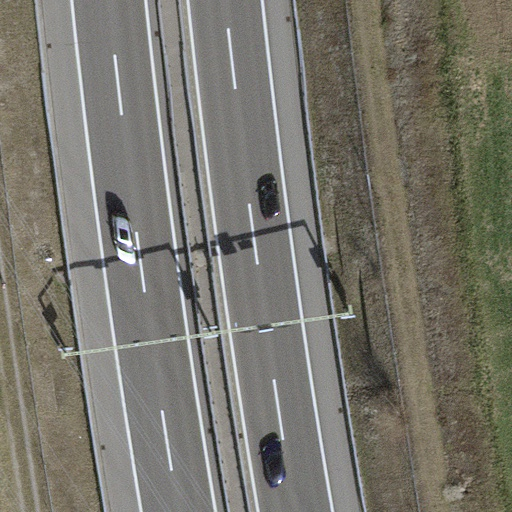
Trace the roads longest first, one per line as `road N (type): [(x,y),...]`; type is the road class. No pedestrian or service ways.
road 1 (motorway): [(296,511),(227,0)]
road 2 (track): [(459,511),(392,0)]
road 3 (motorway): [(110,0),(177,511)]
road 4 (track): [(39,511),(0,212)]
